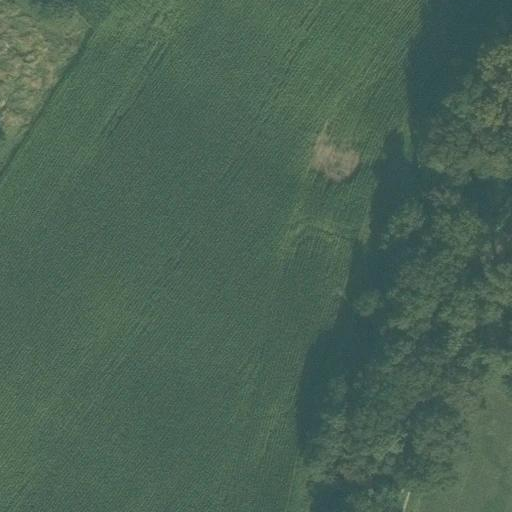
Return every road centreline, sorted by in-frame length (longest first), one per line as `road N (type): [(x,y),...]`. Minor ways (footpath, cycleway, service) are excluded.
road 1 (track): [(397,511),(511,217)]
road 2 (track): [(487,273),(349,187)]
